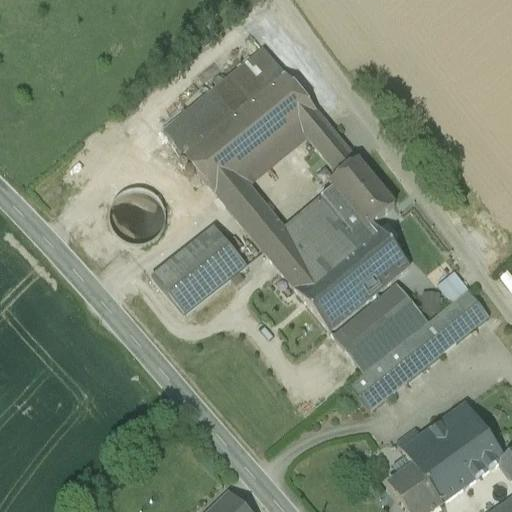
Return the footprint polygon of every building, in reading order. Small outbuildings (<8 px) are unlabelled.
[(261,54),(161,136),(182,162),(283,79),(261,54)] [(283,79),(182,162),(223,212),(247,192),(237,180),(295,133),(304,145),(323,129),(283,79)] [(355,167),(323,129),(304,145),(336,183),(355,167)] [(392,212),(355,167),(336,183),(326,191),(330,195),(363,235),(372,228),(392,212)] [(330,195),(310,211),(308,209),(301,215),(303,217),(282,234),(247,192),(223,212),(329,339),(387,291),(350,246),(363,235),(330,195)] [(133,236),(133,245),(157,246),(159,197),(115,195),(114,235),(133,236)] [(409,273),(372,228),(363,235),(350,246),(387,291),(409,273)] [(212,234),(149,285),(180,324),(243,274),(212,234)] [(398,296),(336,346),(361,377),(423,327),(398,296)] [(468,299),(387,364),(407,389),(488,323),(468,299)] [(387,364),(349,394),(369,419),(407,389),(387,364)] [(407,452),(401,457),(412,472),(414,471),(441,509),(496,470),(503,465),(502,464),(463,412),(420,443),(407,452)] [(415,435),(402,444),(407,452),(420,443),(415,435)] [(511,456),(502,464),(503,465),(496,470),(506,484),(511,479),(511,456)] [(436,511),(441,509),(414,471),(412,472),(389,489),(405,511),(436,511)] [(511,502),(498,511),(511,511),(511,479),(506,484),(511,492),(511,502)] [(241,511),(228,498),(213,511),(241,511)]
